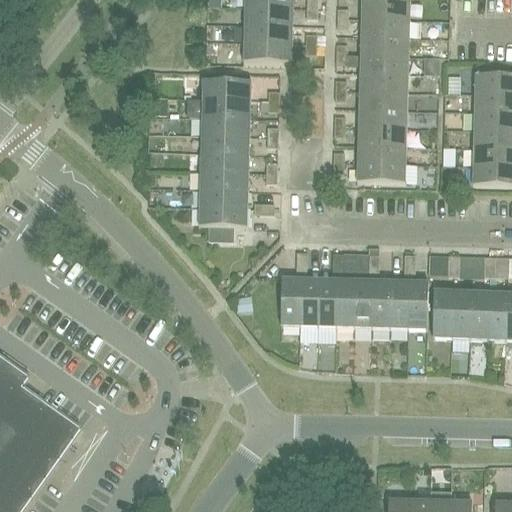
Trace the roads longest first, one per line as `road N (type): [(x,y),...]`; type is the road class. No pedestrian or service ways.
road 1 (unclassified): [(269,428),(200,324),(119,229),(17,141)]
road 2 (unclassified): [(269,428),(511,432)]
road 3 (residential): [(303,231),(511,233)]
